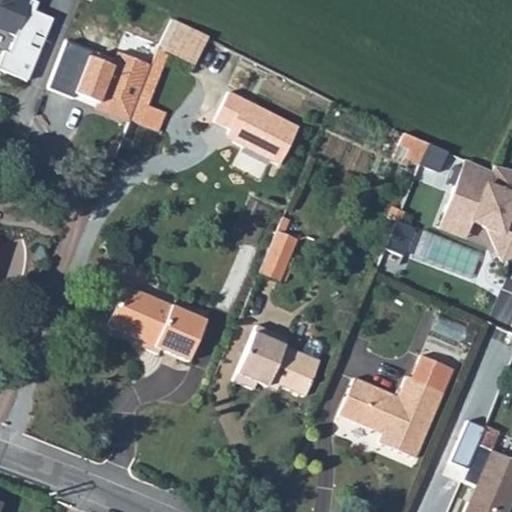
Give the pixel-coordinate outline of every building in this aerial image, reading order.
[(0,0),(0,30),(15,36),(8,54),(3,52),(0,58),(0,71),(26,82),(39,51),(28,46),(33,32),(45,37),(52,19),(33,12),(37,3),(29,0),(0,0)] [(206,39),(168,19),(156,47),(168,53),(192,65),(206,39)] [(140,85),(126,118),(138,123),(168,53),(156,47),(140,85)] [(140,85),(108,72),(93,108),(125,122),(126,118),(140,85)] [(427,146),(400,134),(391,156),(401,161),(402,158),(418,165),(421,159),(427,146)] [(440,152),(427,146),(421,159),(435,164),(440,152)] [(461,160),(452,184),(461,188),(467,172),(486,179),(488,172),(461,160)] [(511,169),(492,164),(488,172),(486,179),(467,172),(461,188),(452,184),(442,211),(469,222),(486,228),(496,263),(511,258),(511,210),(507,209),(510,200),(511,200),(511,169)] [(404,212),(387,205),(382,215),(399,223),(404,212)] [(463,238),(469,222),(442,211),(436,228),(463,238)] [(283,215),(276,230),(283,233),(290,218),(283,215)] [(276,230),(258,273),(278,280),(296,239),(283,233),(276,230)] [(106,323),(141,339),(149,343),(146,349),(154,354),(157,349),(185,362),(204,319),(123,285),(106,323)] [(254,383),(264,387),(267,380),(277,385),(301,396),(320,353),(320,344),(314,339),(306,342),(302,352),(281,343),(284,338),(253,325),(229,380),(250,389),(254,383)] [(141,339),(137,346),(146,349),(149,343),(141,339)] [(353,376),(336,413),(378,434),(375,441),(412,458),(452,368),(419,353),(409,376),(404,374),(395,394),(353,376)] [(267,380),(264,387),(273,391),(277,385),(267,380)] [(511,459),(476,443),(460,480),(474,487),(478,489),(471,504),(467,502),(462,511),(506,511),(511,499),(511,459)] [(478,489),(474,487),(467,502),(471,504),(478,489)]
